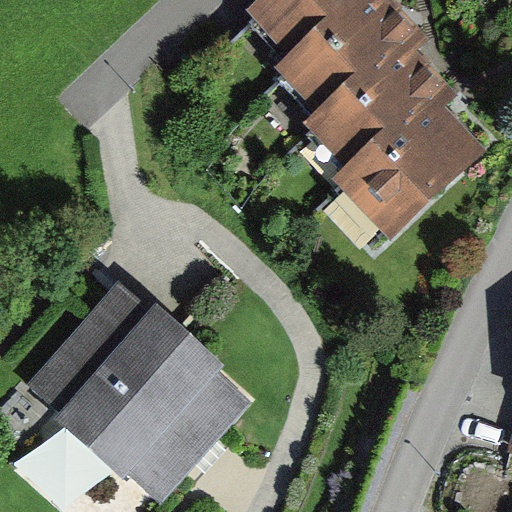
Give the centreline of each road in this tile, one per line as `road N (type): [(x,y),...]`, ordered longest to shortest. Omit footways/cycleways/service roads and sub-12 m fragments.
road 1 (residential): [(399,511),(511,279)]
road 2 (residential): [(91,99),(197,0)]
